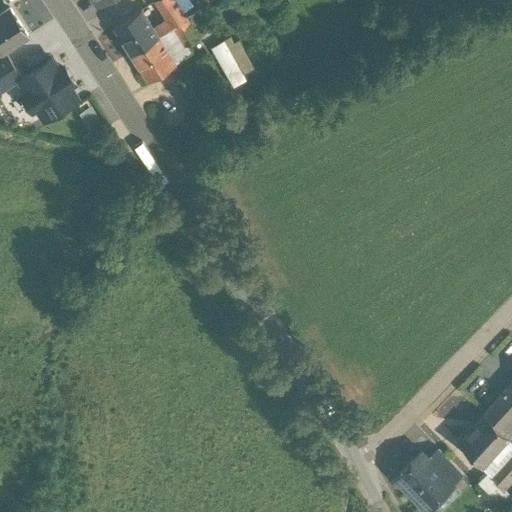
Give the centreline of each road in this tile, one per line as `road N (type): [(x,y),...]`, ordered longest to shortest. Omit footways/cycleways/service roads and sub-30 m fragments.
road 1 (residential): [(46,0),(362,479)]
road 2 (track): [(150,156),(119,179),(38,323),(0,362)]
road 3 (residential): [(362,479),(511,324)]
